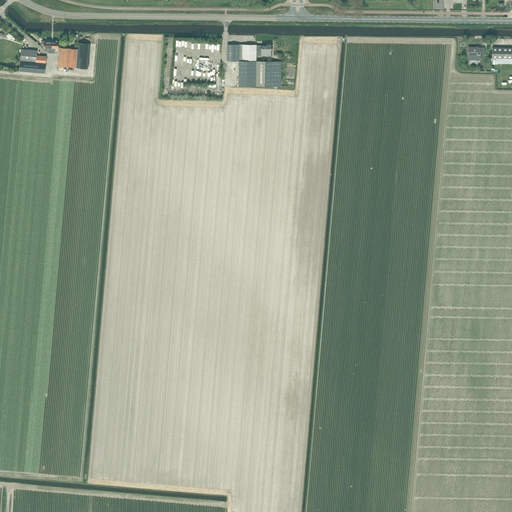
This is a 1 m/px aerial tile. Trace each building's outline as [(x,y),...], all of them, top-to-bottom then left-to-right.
[(41,43),(41,47),(43,48),(45,48),(45,50),(49,53),(50,53),(52,53),(52,46),(52,41),(50,41),(49,41),(47,41),(46,41),(44,41),(43,41),(41,43)] [(59,47),(58,66),(67,66),(88,68),(90,44),(78,43),(78,49),(59,47)] [(239,45),(227,44),(227,61),(239,61),(238,85),(280,86),(281,62),(256,61),(256,50),(257,50),(257,49),(260,49),(260,50),(261,50),(261,55),(271,55),(271,51),(271,45),(267,45),(267,46),(261,46),(256,46),(256,45),(243,45),(239,45)] [(468,55),(468,59),(480,60),(480,55),(480,47),(477,47),(476,47),(468,47),(468,55)] [(511,58),(511,51),(511,47),(492,48),(492,58),(511,58)] [(20,61),(19,71),(45,73),(45,69),(46,62),(46,56),(41,56),(40,63),(36,63),(37,56),(37,51),(21,49),(20,61)] [(219,63),(220,58),(197,51),(196,57),(200,58),(198,65),(202,66),(200,74),(208,76),(208,75),(214,77),(218,66),(221,67),(222,64),(219,63)]
